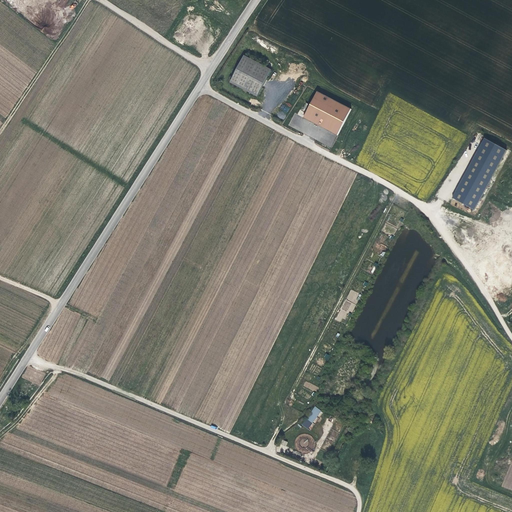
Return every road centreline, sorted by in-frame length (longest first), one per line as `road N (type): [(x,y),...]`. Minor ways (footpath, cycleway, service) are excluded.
road 1 (unclassified): [(511,337),(448,241),(397,190),(199,85)]
road 2 (track): [(358,511),(347,485),(27,355)]
road 3 (tertiary): [(0,398),(199,85)]
road 4 (track): [(0,131),(88,0)]
road 5 (track): [(209,70),(101,0)]
